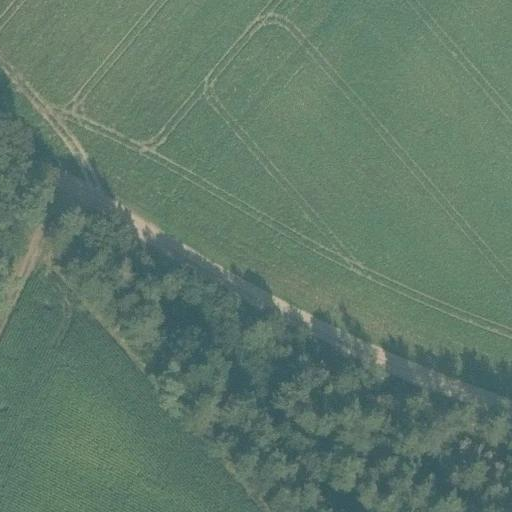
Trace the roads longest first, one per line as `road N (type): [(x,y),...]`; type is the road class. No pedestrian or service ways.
road 1 (track): [(0,167),(67,188),(285,321),(511,413)]
road 2 (track): [(67,188),(0,326)]
